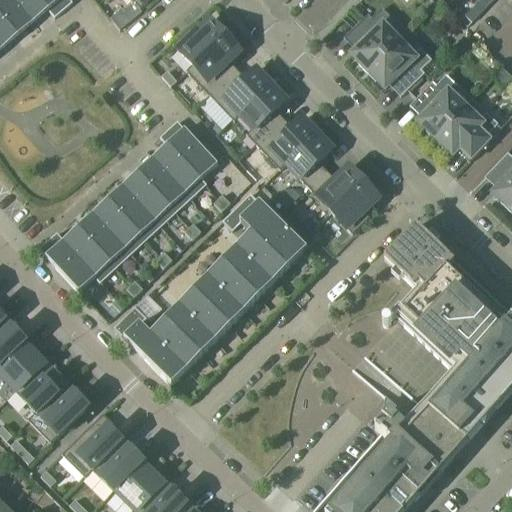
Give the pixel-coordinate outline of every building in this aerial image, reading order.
[(29,22),(9,0),(0,0),(0,19),(13,35),(29,22)] [(44,9),(36,0),(9,0),(29,22),(43,10),(44,9)] [(36,0),(44,9),(43,10),(54,22),(72,7),(66,0),(36,0)] [(128,0),(139,13),(147,7),(146,6),(154,0),(128,0)] [(493,0),(483,0),(480,4),(486,10),(495,2),(493,0)] [(486,10),(480,4),(465,20),(471,26),(486,10)] [(358,68),(366,76),(398,46),(387,34),(392,24),(381,12),(368,25),(364,22),(346,39),(358,52),(351,58),(359,67),(358,68)] [(123,16),(121,14),(110,23),(119,33),(130,24),(123,16)] [(0,46),(13,35),(0,19),(0,46)] [(186,76),(224,41),(209,25),(195,38),(190,33),(180,42),(179,42),(172,49),(192,69),(185,75),(186,76)] [(237,74),(229,66),(239,56),(224,41),(186,76),(210,101),(237,74)] [(398,46),(366,76),(375,85),(376,84),(384,92),(391,85),(403,98),(421,81),(418,77),(431,64),(420,53),(410,58),(398,46)] [(233,125),(270,89),(255,74),(245,83),(237,74),(210,101),(233,125)] [(167,75),(161,80),(170,91),(176,85),(167,75)] [(425,135),(434,143),(464,111),(452,100),(457,90),(445,79),(433,92),(429,89),(412,107),(424,119),(418,126),(426,134),(425,135)] [(233,125),(234,126),(240,120),(252,133),(246,139),(256,149),(284,123),(275,115),(285,105),(270,89),(233,125)] [(464,111),(434,143),(442,152),(443,150),(452,158),(459,151),(471,163),(489,145),(485,142),(498,128),(486,117),(476,123),(464,111)] [(279,174),(317,138),(302,123),(292,132),(284,123),(256,149),(279,174)] [(171,153),(205,190),(206,189),(201,183),(217,168),(193,143),(177,126),(159,142),(170,154),(171,153)] [(308,193),(327,175),(319,166),(332,154),(317,138),(279,174),(280,175),(286,169),(308,193)] [(171,153),(170,154),(156,167),(190,204),(205,190),(171,153)] [(500,206),(509,214),(511,211),(511,158),(508,163),(504,160),(487,178),(500,190),(493,197),(502,205),(500,206)] [(141,181),(175,218),(190,204),(156,167),(141,181)] [(331,217),(363,187),(348,171),(335,184),(327,175),(308,193),(331,217)] [(126,195),(160,231),(175,218),(141,181),(126,195)] [(331,217),(352,239),(359,232),(369,222),(364,216),(378,203),(363,187),(331,217)] [(111,208),(145,245),(160,231),(126,195),(111,208)] [(286,195),(277,203),(286,212),(298,201),(292,195),(286,195)] [(240,228),(248,236),(255,243),(247,252),(248,253),(236,265),(235,264),(218,280),(219,282),(207,293),(205,292),(188,309),(190,310),(178,322),(176,321),(159,337),(161,339),(155,345),(138,328),(144,321),(134,312),(113,332),(150,369),(149,369),(171,390),(306,253),(285,232),(284,233),(250,198),(222,226),(232,236),(240,228)] [(230,208),(221,199),(217,203),(225,212),(230,208)] [(225,212),(217,203),(213,207),(221,216),(225,212)] [(96,222),(130,259),(145,245),(111,208),(96,222)] [(310,236),(318,229),(310,220),(302,228),(310,236)] [(81,236),(115,273),(130,259),(96,222),(81,236)] [(201,236),(192,228),(188,232),(196,240),(201,236)] [(401,416),(395,423),(388,417),(374,433),(395,451),(366,483),(362,479),(335,510),(336,511),(407,511),(511,394),(511,321),(481,292),(457,270),(454,267),(416,230),(384,263),(413,291),(418,287),(425,294),(397,323),(458,380),(439,402),(434,397),(427,405),(432,410),(421,422),(416,428),(401,416)] [(184,236),(192,245),(196,240),(188,232),(184,236)] [(66,250),(100,287),(115,273),(81,236),(67,249),(66,250)] [(54,271),(78,297),(94,282),(100,288),(100,287),(66,250),(67,249),(56,237),(39,253),(55,271),(54,271)] [(164,256),(160,260),(168,268),(172,265),(164,256)] [(160,260),(155,265),(163,273),(168,268),(160,260)] [(134,285),(130,289),(138,297),(142,293),(134,285)] [(125,293),(134,302),(138,297),(130,289),(125,293)] [(111,308),(119,316),(124,312),(115,303),(111,308)] [(0,310),(0,327),(8,319),(0,310)] [(8,319),(0,327),(0,368),(29,341),(8,319)] [(29,341),(0,368),(0,379),(15,396),(49,363),(29,341)] [(49,363),(15,396),(35,417),(27,424),(28,425),(70,385),(49,363)] [(60,438),(92,407),(70,385),(28,425),(50,448),(60,438)] [(103,418),(74,447),(61,459),(84,482),(125,440),(103,418)] [(12,440),(2,430),(0,432),(0,439),(6,446),(12,440)] [(125,440),(84,482),(85,482),(92,475),(113,495),(147,461),(125,440)] [(34,463),(16,444),(10,450),(28,469),(34,463)] [(130,511),(139,511),(168,482),(147,461),(113,495),(130,511)] [(56,485),(46,475),(40,481),(50,491),(56,485)] [(181,511),(190,503),(168,482),(139,511),(181,511)] [(181,511),(198,511),(190,503),(181,511)]
